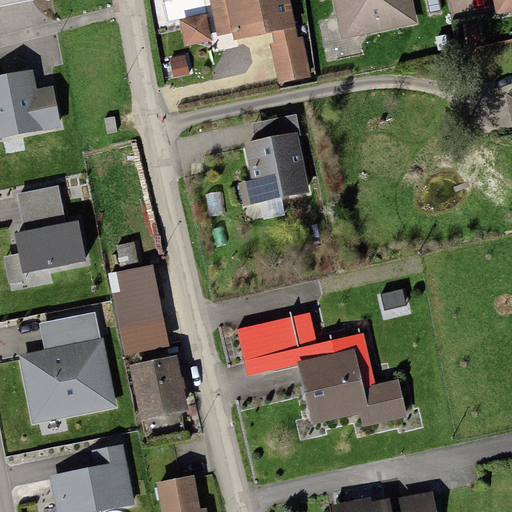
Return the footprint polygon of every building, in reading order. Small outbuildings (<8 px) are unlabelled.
[(209,0),(217,36),(232,33),(234,38),(271,30),(274,42),(270,43),(278,84),(311,77),(302,36),(298,37),(290,0),(209,0)] [(412,0),(332,0),(341,39),(417,23),(412,0)] [(511,0),(485,0),(489,19),(511,14),(511,0)] [(205,13),(178,19),(184,46),(211,40),(205,13)] [(184,54),(169,58),(174,77),(188,74),(184,54)] [(33,70),(0,76),(0,138),(61,127),(52,85),(37,88),(33,70)] [(257,140),(242,143),(250,180),(238,183),(243,205),(309,190),(292,115),(253,123),(257,140)] [(58,186),(18,195),(26,231),(14,233),(19,254),(4,258),(9,283),(27,280),(26,274),(86,261),(78,220),(66,223),(58,186)] [(125,354),(169,345),(152,264),(108,273),(125,354)] [(382,296),(386,313),(400,310),(395,293),(382,296)] [(296,365),(309,424),(360,413),(363,426),(406,416),(398,379),(375,384),(363,333),(316,343),(309,312),(236,328),(247,376),(296,365)] [(94,313),(39,324),(44,349),(17,355),(31,426),(118,408),(104,337),(99,338),(94,313)] [(177,353),(131,363),(143,420),(189,410),(177,353)] [(93,466),(49,475),(56,511),(96,511),(133,505),(121,445),(90,451),(93,466)] [(160,492),(164,511),(197,511),(193,486),(160,492)] [(342,511),(430,511),(428,495),(399,501),(400,511),(378,511),(377,505),(342,511)]
